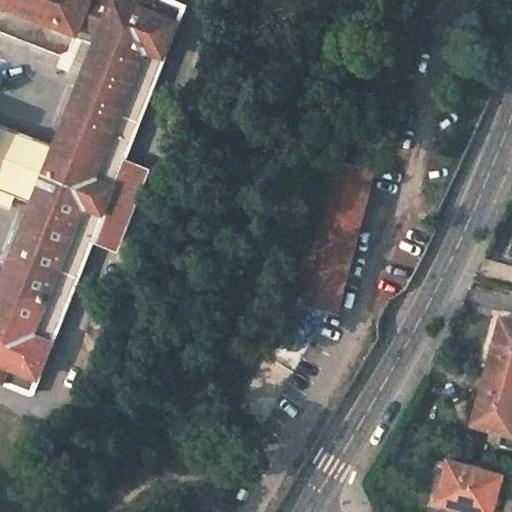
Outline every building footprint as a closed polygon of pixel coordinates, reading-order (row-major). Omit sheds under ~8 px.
[(85,77),(58,146),(0,124),(0,202),(12,208),(17,196),(34,203),(2,287),(0,292),(0,381),(34,395),(93,243),(126,159),(185,7),(166,0),(126,0),(125,2),(118,0),(113,0),(111,8),(90,0),(0,0),(0,29),(61,56),(71,52),(91,60),(85,77)] [(90,0),(111,8),(113,0),(90,0)] [(58,64),(85,77),(91,60),(71,52),(61,56),(58,64)] [(126,159),(93,243),(119,254),(151,168),(126,159)] [(373,172),(332,162),(301,303),(342,313),(373,172)] [(327,319),(301,303),(234,411),(260,427),(327,319)] [(511,320),(504,318),(489,369),(511,374),(511,320)] [(511,374),(489,369),(473,424),(511,435),(511,374)] [(450,460),(437,503),(456,508),(466,511),(474,511),(475,510),(481,511),(493,511),(504,476),(450,460)]
